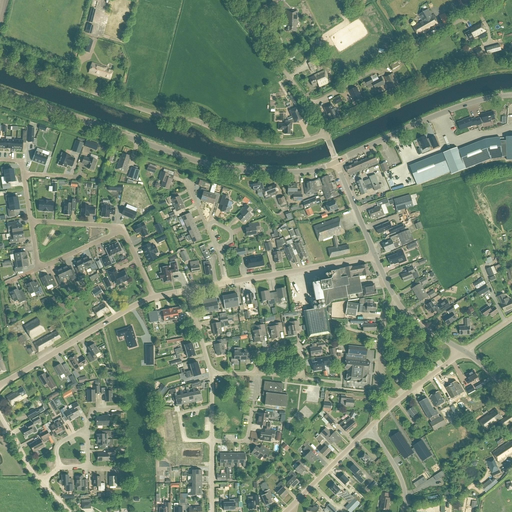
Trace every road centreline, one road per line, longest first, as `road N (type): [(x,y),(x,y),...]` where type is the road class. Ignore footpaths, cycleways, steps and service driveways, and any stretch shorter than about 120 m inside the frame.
road 1 (tertiary): [(336,162),(296,172),(229,169),(0,92)]
road 2 (unclassified): [(325,133),(282,143),(230,138),(191,118),(150,112),(0,59)]
road 3 (unclassified): [(310,106),(485,5)]
road 4 (track): [(325,133),(455,77),(511,68)]
road 5 (tertiary): [(336,162),(451,109),(511,95)]
road 6 (unclassified): [(0,383),(153,296)]
road 7 (unclassified): [(225,283),(375,257)]
road 8 (residential): [(255,374),(254,353),(295,346),(301,378),(257,374)]
road 9 (unclassified): [(310,106),(225,0)]
road 10 (unclassified): [(370,427),(285,511)]
